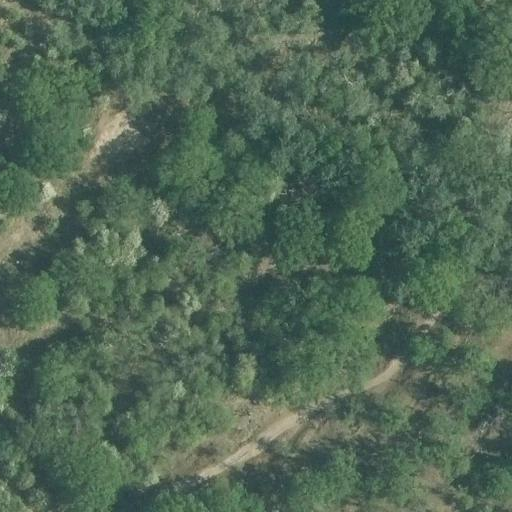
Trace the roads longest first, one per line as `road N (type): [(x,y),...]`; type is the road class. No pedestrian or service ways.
road 1 (track): [(150,511),(276,429),(397,364),(479,258),(511,185)]
road 2 (unknown): [(73,0),(15,64),(13,211),(0,214)]
